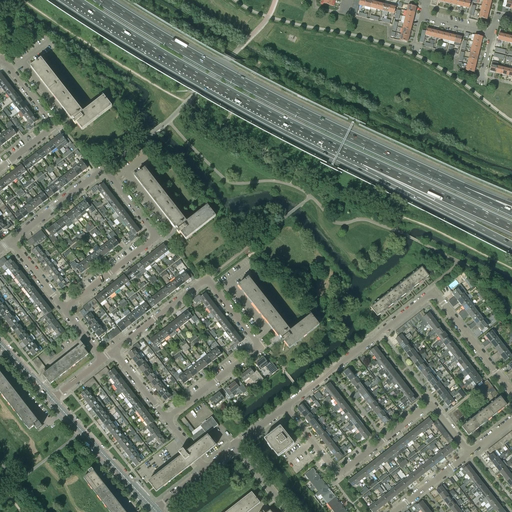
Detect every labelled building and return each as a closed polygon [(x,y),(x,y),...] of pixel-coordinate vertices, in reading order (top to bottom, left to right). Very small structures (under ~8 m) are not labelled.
[(488,14),(480,12),(479,18),(487,20),(488,14)] [(431,37),(432,30),(427,29),(426,31),(422,30),(419,42),(423,43),(425,35),(431,37)] [(409,36),(401,34),(399,40),(408,42),(409,36)] [(460,46),(462,37),(456,36),(454,43),(454,45),(460,46)] [(112,107),(104,98),(103,99),(102,98),(83,113),(42,61),(41,61),(40,60),(31,68),(71,120),(73,119),(74,121),(75,121),(73,122),(75,125),(77,124),(82,131),(112,107)] [(8,83),(1,88),(5,93),(12,88),(8,83)] [(12,88),(5,93),(9,98),(15,92),(12,88)] [(15,92),(9,98),(12,102),(19,97),(15,92)] [(19,97),(12,102),(16,107),(23,102),(19,97)] [(23,102),(16,107),(20,112),(26,106),(23,102)] [(26,106),(20,112),(23,116),(30,111),(26,106)] [(30,111),(23,116),(27,121),(34,116),(30,111)] [(38,121),(34,116),(27,121),(29,124),(25,128),(28,132),(34,128),(32,125),(38,121)] [(9,129),(6,132),(11,138),(16,134),(12,129),(14,127),(10,121),(6,125),(9,129)] [(1,135),(6,142),(11,138),(6,132),(1,135)] [(56,138),(61,145),(66,141),(61,134),(56,138)] [(51,142),(56,148),(61,145),(56,138),(51,142)] [(46,145),(52,152),(56,148),(51,142),(46,145)] [(42,149),(47,156),(52,152),(46,145),(42,149)] [(37,153),(42,159),(47,156),(42,149),(37,153)] [(32,156),(37,163),(42,159),(37,153),(32,156)] [(27,160),(33,167),(37,163),(32,156),(27,160)] [(23,164),(28,171),(33,167),(27,160),(23,164)] [(80,163),(77,165),(83,172),(87,168),(81,160),(79,161),(80,163)] [(71,167),(73,169),(78,176),(83,172),(77,165),(76,164),(71,167)] [(16,169),(22,175),(26,172),(21,165),(16,169)] [(12,172),(17,179),(22,175),(16,169),(12,172)] [(71,177),(73,179),(78,176),(73,169),(68,173),(71,177)] [(186,240),(216,217),(208,207),(207,208),(206,207),(187,222),(146,170),(145,171),(144,169),(134,177),(175,229),(176,228),(178,230),(177,232),(179,234),(180,233),(186,240)] [(7,176),(12,183),(17,179),(12,172),(7,176)] [(63,177),(68,183),(73,179),(71,177),(68,173),(63,177)] [(2,180),(7,186),(12,183),(7,176),(2,180)] [(58,180),(64,187),(68,183),(63,177),(58,180)] [(54,184),(59,191),(64,187),(58,180),(57,178),(52,182),(54,184)] [(49,188),(54,194),(59,191),(54,184),(49,188)] [(100,193),(107,188),(103,184),(98,188),(96,186),(90,190),(94,194),(98,191),(100,193)] [(44,191),(49,198),(54,194),(49,188),(44,191)] [(107,188),(100,193),(104,198),(111,193),(107,188)] [(48,199),(43,193),(38,196),(43,203),(48,199)] [(111,193),(104,198),(108,203),(114,198),(111,193)] [(43,203),(38,196),(33,200),(38,207),(43,203)] [(114,198),(108,203),(111,208),(118,203),(114,198)] [(38,207),(33,200),(28,204),(34,210),(38,207)] [(80,205),(85,211),(88,209),(92,213),(96,210),(92,204),(89,206),(85,201),(80,205)] [(118,203),(111,208),(115,212),(122,207),(118,203)] [(34,210),(28,204),(24,207),(29,214),(34,210)] [(87,213),(85,211),(80,205),(75,208),(80,215),(82,217),(87,213)] [(29,214),(24,207),(19,211),(24,218),(29,214)] [(122,207),(115,212),(119,217),(125,212),(122,207)] [(71,212),(76,219),(80,215),(75,208),(71,212)] [(24,218),(19,211),(14,215),(19,222),(24,218)] [(66,216),(71,222),(76,219),(71,212),(66,216)] [(125,212),(119,217),(123,222),(129,217),(125,212)] [(61,219),(66,226),(71,222),(66,216),(61,219)] [(129,217),(123,222),(126,227),(133,221),(129,217)] [(56,223),(61,230),(66,226),(61,219),(56,223)] [(133,221),(126,227),(130,231),(137,226),(133,221)] [(5,225),(3,222),(0,224),(0,232),(5,228),(7,230),(13,226),(9,222),(5,225)] [(52,227),(57,233),(61,230),(56,223),(52,227)] [(137,226),(130,231),(132,234),(128,238),(129,240),(131,242),(137,238),(135,235),(140,231),(137,226)] [(57,233),(52,227),(47,230),(51,236),(49,238),(53,243),(57,240),(54,236),(57,233)] [(112,239),(109,242),(114,248),(119,244),(115,239),(117,237),(113,232),(109,235),(112,239)] [(47,238),(45,235),(42,237),(40,239),(38,241),(36,242),(35,243),(37,246),(47,238)] [(109,252),(114,248),(109,242),(104,245),(109,252)] [(105,256),(109,252),(104,245),(100,249),(105,256)] [(163,245),(159,248),(164,255),(169,251),(163,245)] [(32,251),(35,256),(42,251),(38,246),(32,251)] [(159,258),(164,255),(159,248),(154,252),(159,258)] [(100,259),(105,256),(100,249),(95,253),(100,259)] [(35,256),(39,261),(46,256),(42,251),(35,256)] [(154,262),(159,258),(154,252),(149,256),(154,262)] [(95,263),(100,259),(95,253),(90,257),(95,263)] [(39,261),(43,266),(49,261),(46,256),(39,261)] [(150,266),(154,262),(149,256),(145,259),(150,266)] [(90,267),(95,263),(90,257),(85,260),(90,267)] [(5,264),(4,264),(8,269),(15,264),(11,259),(7,262),(5,264)] [(145,269),(150,266),(145,259),(140,263),(145,269)] [(86,270),(90,267),(85,260),(81,264),(86,270)] [(43,266),(46,270),(53,265),(49,261),(43,266)] [(81,274),(86,270),(81,264),(80,265),(76,264),(74,262),(70,265),(74,270),(77,269),(81,274)] [(140,273),(145,269),(140,263),(135,267),(140,273)] [(19,269),(15,264),(8,269),(12,274),(19,269)] [(46,270),(50,275),(57,270),(53,265),(46,270)] [(135,277),(140,273),(135,267),(130,270),(135,277)] [(409,278),(416,286),(428,276),(422,268),(409,278)] [(15,279),(22,273),(19,269),(12,274),(15,279)] [(50,275),(54,280),(60,275),(57,270),(50,275)] [(130,281),(135,277),(130,270),(125,274),(130,281)] [(180,276),(185,283),(190,279),(185,272),(180,276)] [(26,278),(22,273),(15,279),(19,283),(26,278)] [(64,279),(60,275),(54,280),(57,285),(64,279)] [(124,286),(129,282),(124,275),(119,279),(124,286)] [(181,286),(185,283),(180,276),(175,280),(181,286)] [(23,288),(30,283),(26,278),(19,283),(21,286),(20,287),(21,289),(23,288)] [(319,326),(312,316),(310,317),(310,316),(290,331),(249,279),(248,280),(247,278),(238,286),(278,338),(280,337),(282,339),(280,341),(282,343),(284,342),(285,341),(290,347),(295,343),(296,344),(319,326)] [(396,288),(403,296),(416,286),(409,278),(396,288)] [(468,278),(464,281),(469,287),(473,284),(468,278)] [(64,279),(57,285),(61,289),(68,284),(64,279)] [(119,289),(124,286),(119,279),(114,283),(119,289)] [(176,290),(181,286),(175,280),(171,283),(176,290)] [(33,288),(30,283),(23,288),(27,293),(33,288)] [(115,293),(119,289),(114,283),(110,286),(115,293)] [(171,294),(176,290),(171,283),(166,287),(171,294)] [(110,297),(115,293),(110,286),(105,290),(110,297)] [(161,291),(166,297),(171,294),(166,287),(161,291)] [(30,297),(37,292),(33,288),(27,293),(30,297)] [(383,298),(390,307),(403,296),(396,288),(383,298)] [(463,295),(458,288),(452,293),(455,297),(449,302),(451,305),(463,295)] [(105,300),(110,297),(105,290),(100,294),(105,300)] [(161,301),(166,297),(161,291),(156,294),(161,301)] [(41,297),(37,292),(30,297),(34,302),(41,297)] [(451,305),(453,307),(459,302),(462,306),(468,301),(471,299),(466,293),(463,295),(451,305)] [(107,303),(105,300),(100,294),(95,298),(102,306),(107,303)] [(152,298),(157,305),(161,301),(156,294),(152,298)] [(203,304),(209,298),(206,294),(200,298),(198,295),(193,300),(196,304),(201,301),(203,304)] [(38,307),(44,302),(41,297),(34,302),(38,307)] [(152,308),(157,305),(152,298),(147,302),(152,308)] [(209,298),(203,304),(207,308),(213,303),(209,298)] [(370,308),(377,317),(390,307),(383,298),(370,308)] [(468,301),(462,306),(465,310),(458,315),(460,317),(473,307),(468,301)] [(48,306),(44,302),(38,307),(42,312),(48,306)] [(140,307),(146,313),(151,309),(145,303),(141,307),(140,307)] [(213,303),(207,308),(210,313),(217,308),(213,303)] [(136,310),(141,317),(146,313),(140,307),(141,307),(139,305),(137,306),(134,308),(136,310)] [(42,312),(45,316),(50,313),(52,311),(48,306),(42,312)] [(473,307),(460,317),(462,320),(469,315),(472,319),(478,314),(473,307)] [(11,313),(7,308),(0,313),(4,318),(11,313)] [(217,308),(210,313),(214,318),(221,313),(217,308)] [(86,312),(83,309),(80,312),(84,318),(90,314),(88,311),(86,312)] [(131,314),(136,321),(141,317),(136,310),(131,314)] [(183,315),(188,321),(191,319),(194,323),(198,320),(194,315),(192,316),(187,311),(183,315)] [(7,323),(14,318),(11,313),(4,318),(7,323)] [(47,322),(53,317),(50,313),(45,316),(40,320),(42,322),(45,320),(47,322)] [(87,323),(94,318),(90,313),(90,314),(84,318),(84,319),(87,323)] [(221,313),(214,318),(218,322),(224,317),(221,313)] [(427,323),(433,318),(429,313),(425,316),(423,318),(427,323)] [(126,318),(131,324),(136,321),(131,314),(126,318)] [(478,314),(472,319),(474,322),(468,327),(470,330),(483,320),(478,314)] [(178,318),(183,325),(188,321),(183,315),(178,318)] [(57,322),(53,317),(47,322),(49,325),(46,328),(48,330),(57,322)] [(224,317),(218,322),(221,327),(228,322),(224,317)] [(18,322),(14,318),(7,323),(11,328),(18,322)] [(98,323),(94,318),(87,323),(91,328),(98,323)] [(122,322),(127,328),(131,324),(126,318),(122,322)] [(178,329),(183,325),(178,318),(173,322),(178,329)] [(437,322),(433,318),(427,323),(421,327),(423,329),(428,325),(430,327),(437,322)] [(483,320),(470,330),(472,332),(479,328),(481,331),(488,326),(483,320)] [(15,333),(22,327),(18,322),(11,328),(15,333)] [(54,332),(61,327),(57,322),(48,330),(49,332),(52,329),(54,332)] [(117,325),(122,332),(127,328),(122,322),(117,325)] [(168,326),(174,332),(178,329),(173,322),(168,326)] [(228,322),(221,327),(225,332),(232,327),(228,322)] [(429,336),(440,327),(437,322),(430,327),(433,330),(427,335),(429,336)] [(98,323),(91,328),(95,333),(101,328),(98,323)] [(164,329),(169,336),(174,332),(168,326),(164,329)] [(25,332),(22,327),(15,333),(18,337),(25,332)] [(64,332),(61,327),(54,332),(57,335),(53,337),(55,339),(64,332)] [(232,327),(225,332),(229,337),(235,331),(232,327)] [(444,332),(440,327),(429,336),(430,338),(436,334),(438,337),(444,332)] [(105,333),(101,328),(95,333),(99,338),(105,333)] [(159,333),(164,340),(169,336),(164,329),(159,333)] [(235,331),(229,337),(232,341),(239,336),(235,331)] [(488,340),(482,345),(484,347),(497,337),(492,331),(485,336),(488,340)] [(22,342),(29,337),(25,332),(18,337),(22,342)] [(434,348),(436,346),(448,337),(444,332),(438,337),(440,340),(435,344),(432,346),(434,348)] [(166,342),(164,340),(159,333),(154,337),(159,343),(161,346),(166,342)] [(401,335),(399,337),(395,340),(399,344),(405,339),(407,338),(411,335),(409,333),(403,337),(401,335)] [(239,336),(232,341),(235,344),(230,348),(234,352),(239,348),(237,345),(243,341),(239,336)] [(33,341),(29,337),(22,342),(26,347),(33,341)] [(159,343),(154,337),(149,341),(154,346),(151,348),(156,354),(160,350),(156,346),(159,343)] [(452,342),(448,337),(436,346),(438,348),(443,344),(445,346),(452,342)] [(497,337),(484,347),(486,350),(492,345),(495,349),(501,344),(497,337)] [(405,339),(399,344),(403,349),(409,344),(405,339)] [(33,341),(26,347),(30,351),(35,347),(36,346),(33,341)] [(80,341),(78,343),(81,347),(49,372),(44,376),(50,384),(88,354),(84,349),(86,348),(80,341)] [(214,350),(212,352),(217,358),(221,355),(217,349),(220,347),(215,342),(211,345),(214,350)] [(449,351),(455,346),(452,342),(445,346),(448,349),(442,353),(444,355),(447,353),(449,351)] [(141,348),(137,343),(132,348),(134,350),(128,354),(132,359),(139,354),(136,351),(141,348)] [(409,344),(403,349),(406,354),(413,349),(415,347),(418,345),(416,343),(411,347),(409,344)] [(501,344),(495,349),(498,352),(492,357),(494,360),(506,350),(501,344)] [(40,351),(36,346),(35,347),(30,351),(33,356),(40,351)] [(459,351),(455,346),(449,351),(453,356),(459,351)] [(370,352),(374,356),(379,352),(376,347),(370,352)] [(413,349),(406,354),(410,359),(416,354),(413,349)] [(506,350),(494,360),(496,363),(502,358),(505,361),(511,356),(506,350)] [(457,361),(463,356),(459,351),(453,356),(457,361)] [(217,358),(212,352),(207,356),(212,362),(217,358)] [(383,357),(379,352),(374,356),(377,361),(383,357)] [(200,357),(202,359),(207,366),(212,362),(207,356),(205,353),(200,357)] [(139,354),(132,359),(136,364),(142,359),(139,354)] [(414,363),(420,358),(416,354),(410,359),(414,363)] [(425,354),(422,357),(420,358),(414,363),(417,368),(424,363),(422,361),(427,356),(425,354)] [(259,362),(256,365),(260,371),(265,367),(268,370),(272,367),(271,367),(274,365),(270,360),(267,362),(263,356),(257,360),(259,362)] [(467,361),(463,356),(457,361),(460,366),(467,361)] [(379,367),(381,366),(387,361),(383,357),(377,361),(375,363),(372,365),(374,367),(377,365),(379,367)] [(142,359),(136,364),(139,369),(146,363),(142,359)] [(207,366),(202,359),(197,363),(202,369),(207,366)] [(390,366),(387,361),(381,366),(379,367),(381,370),(378,373),(379,375),(390,366)] [(464,370),(470,365),(467,361),(460,366),(464,370)] [(426,362),(424,363),(417,368),(421,373),(427,368),(430,366),(433,364),(431,362),(428,364),(426,362)] [(146,363),(139,369),(143,373),(150,368),(146,363)] [(193,367),(198,373),(202,369),(197,363),(193,367)] [(188,370),(193,377),(198,373),(193,367),(191,364),(186,368),(188,370)] [(277,370),(274,365),(271,367),(272,367),(268,370),(271,375),(277,370)] [(474,370),(470,365),(464,370),(468,375),(474,370)] [(386,373),(389,375),(394,371),(390,366),(379,375),(381,376),(381,377),(386,373)] [(150,368),(143,373),(147,378),(153,373),(150,368)] [(347,377),(352,373),(349,368),(343,373),(347,377)] [(421,373),(425,378),(431,373),(427,368),(421,373)] [(114,369),(110,372),(107,374),(111,379),(118,374),(114,369)] [(254,374),(250,369),(240,376),(244,381),(249,377),(254,384),(258,380),(254,374)] [(193,377),(188,370),(183,374),(188,381),(193,377)] [(466,384),(478,375),(474,370),(468,375),(470,378),(465,382),(466,384)] [(398,375),(394,371),(389,375),(391,378),(385,382),(387,384),(390,381),(390,382),(392,380),(398,375)] [(433,376),(431,373),(425,378),(429,382),(435,378),(437,376),(440,373),(439,371),(433,376)] [(172,375),(177,381),(179,379),(183,384),(188,381),(183,374),(180,376),(177,372),(172,375)] [(153,373),(147,378),(150,383),(157,378),(153,373)] [(356,378),(352,373),(347,377),(350,382),(356,378)] [(0,392),(29,430),(34,426),(37,430),(42,426),(39,422),(38,423),(0,374),(0,392)] [(121,378),(118,374),(111,379),(114,384),(121,378)] [(396,385),(402,380),(398,375),(392,380),(390,382),(390,381),(387,384),(388,386),(394,382),(396,385)] [(481,380),(478,375),(466,384),(468,386),(473,382),(475,385),(481,380)] [(118,388),(125,383),(121,378),(114,384),(113,385),(116,390),(118,388)] [(157,378),(150,383),(154,387),(161,382),(157,378)] [(350,382),(354,387),(360,382),(356,378),(350,382)] [(439,382),(435,378),(429,382),(432,387),(439,382)] [(405,385),(402,380),(396,385),(398,387),(393,392),(394,394),(398,391),(400,389),(405,385)] [(362,385),(360,382),(354,387),(358,392),(363,387),(364,387),(366,385),(369,383),(367,381),(362,385)] [(442,387),(443,387),(444,386),(448,383),(446,381),(443,384),(441,381),(439,382),(432,387),(436,392),(442,387)] [(161,382),(154,387),(158,392),(164,387),(161,382)] [(229,396),(232,394),(233,396),(236,394),(236,395),(239,393),(239,394),(241,393),(241,392),(243,394),(247,391),(243,386),(239,389),(238,388),(234,382),(228,388),(227,387),(224,390),(229,396)] [(129,388),(125,383),(118,388),(122,393),(129,388)] [(324,387),(326,390),(323,392),(325,395),(328,392),(333,388),(330,383),(324,387)] [(369,383),(366,385),(364,387),(363,387),(358,392),(362,396),(367,392),(365,389),(370,385),(370,384),(369,383)] [(444,386),(443,387),(442,387),(436,392),(440,397),(446,392),(444,389),(449,385),(448,383),(444,386)] [(405,385),(400,389),(403,394),(409,390),(405,385)] [(164,387),(158,392),(161,397),(168,392),(164,387)] [(124,399),(126,398),(132,393),(129,388),(122,393),(120,394),(124,399)] [(337,392),(333,388),(328,392),(330,395),(325,399),(326,401),(329,398),(330,399),(332,397),(331,397),(337,392)] [(84,400),(91,394),(87,390),(87,389),(87,390),(80,395),(84,400)] [(362,396),(365,401),(371,397),(376,392),(375,390),(369,395),(367,392),(362,396)] [(413,394),(409,390),(403,394),(406,397),(400,401),(402,403),(407,399),(413,394)] [(168,392),(161,397),(165,402),(169,399),(173,400),(178,396),(175,391),(170,395),(168,392)] [(332,397),(335,402),(341,397),(337,392),(331,397),(332,397)] [(376,392),(371,397),(365,401),(369,406),(375,401),(372,399),(378,394),(376,392)] [(444,401),(450,397),(446,392),(440,397),(444,401)] [(454,401),(451,399),(457,394),(455,392),(452,395),(450,397),(444,401),(447,406),(454,401)] [(136,397),(132,393),(126,398),(129,403),(136,397)] [(215,406),(221,401),(224,399),(219,393),(210,400),(215,406)] [(95,399),(91,394),(84,400),(88,404),(95,399)] [(413,394),(407,399),(402,403),(403,405),(409,401),(411,404),(416,399),(413,394)] [(129,403),(133,407),(140,402),(136,397),(129,403)] [(345,402),(341,397),(335,402),(337,404),(332,409),(333,411),(339,406),(345,402)] [(495,401),(489,405),(487,407),(494,416),(507,406),(500,397),(495,401)] [(95,399),(88,404),(91,409),(98,404),(95,399)] [(378,406),(380,404),(384,402),(382,400),(377,404),(375,401),(369,406),(373,410),(378,406)] [(143,407),(140,402),(133,407),(137,412),(143,407)] [(297,409),(301,413),(307,409),(309,407),(305,402),(303,404),(297,409)] [(345,402),(339,406),(333,411),(335,413),(340,408),(343,411),(348,407),(345,402)] [(384,402),(380,404),(378,406),(373,410),(376,415),(382,411),(380,408),(385,404),(384,402)] [(102,409),(98,404),(91,409),(95,414),(102,409)] [(137,412),(140,417),(147,411),(143,407),(137,412)] [(307,409),(301,413),(305,418),(310,414),(312,412),(316,409),(314,407),(311,410),(309,407),(307,409)] [(348,407),(343,411),(346,416),(352,411),(348,407)] [(494,416),(487,407),(474,417),(481,426),(494,416)] [(99,419),(106,413),(102,409),(95,414),(99,419)] [(310,414),(305,418),(308,423),(314,418),(312,416),(317,411),(316,409),(312,412),(310,414)] [(382,411),(376,415),(380,420),(386,415),(391,411),(390,409),(384,413),(382,411)] [(453,413),(458,419),(463,414),(458,409),(453,413)] [(151,416),(147,411),(140,417),(144,421),(151,416)] [(356,416),(352,411),(346,416),(350,421),(356,416)] [(391,411),(386,415),(380,420),(384,425),(390,420),(387,418),(393,413),(391,412),(391,411)] [(109,418),(106,413),(99,419),(103,423),(109,418)] [(144,421),(148,426),(152,423),(154,421),(151,416),(144,421)] [(356,416),(350,421),(354,425),(359,421),(356,416)] [(189,450),(185,452),(183,449),(179,453),(181,456),(148,482),(156,492),(197,460),(216,446),(207,434),(218,425),(211,417),(200,426),(202,428),(191,437),(196,444),(189,450)] [(314,418),(308,423),(312,427),(323,419),(322,417),(321,417),(316,421),(314,418)] [(481,426),(474,417),(462,427),(468,436),(481,426)] [(106,428),(113,423),(109,418),(103,423),(106,428)] [(433,424),(431,422),(428,418),(424,422),(428,428),(429,429),(431,428),(430,426),(433,424)] [(323,419),(312,427),(316,432),(321,428),(323,426),(321,423),(324,421),(324,420),(323,419)] [(363,426),(359,421),(354,425),(357,430),(363,426)] [(428,428),(424,422),(419,426),(425,433),(426,431),(425,430),(428,428)] [(117,427),(113,423),(106,428),(110,433),(117,427)] [(156,427),(152,423),(148,426),(143,430),(144,432),(147,429),(150,432),(156,427)] [(321,428),(316,432),(319,437),(330,428),(329,426),(323,430),(321,428)] [(356,439),(367,430),(363,426),(357,430),(359,433),(358,434),(354,437),(356,439)] [(425,433),(419,426),(414,429),(419,435),(422,433),(423,434),(425,433)] [(114,438),(120,432),(117,427),(110,433),(114,438)] [(159,432),(156,427),(150,432),(152,435),(149,438),(150,440),(159,432)] [(280,427),(268,436),(264,439),(277,457),(294,444),(280,427)] [(330,428),(319,437),(323,442),(329,437),(327,434),(332,430),(330,428)] [(419,435),(414,429),(409,433),(415,440),(417,439),(416,437),(419,435)] [(370,435),(367,430),(356,439),(357,441),(361,438),(363,437),(365,440),(370,435)] [(124,437),(120,432),(114,438),(117,442),(124,437)] [(155,439),(157,442),(163,437),(159,432),(150,440),(151,441),(155,439)] [(415,440),(409,433),(405,437),(409,443),(412,440),(413,442),(415,440)] [(329,437),(323,442),(327,446),(338,438),(336,436),(331,440),(329,437)] [(121,447),(128,442),(124,437),(117,442),(121,447)] [(167,442),(163,437),(157,442),(159,444),(156,447),(157,449),(167,442)] [(409,443),(405,437),(400,440),(406,448),(408,446),(407,445),(409,443)] [(338,438),(327,446),(330,451),(336,447),(334,444),(339,440),(338,438)] [(406,448),(400,440),(395,444),(400,450),(403,448),(404,449),(406,448)] [(132,446),(128,442),(121,447),(125,452),(132,446)] [(349,444),(345,447),(334,456),(338,461),(346,454),(345,452),(348,450),(347,449),(351,446),(349,444)] [(400,450),(395,444),(390,448),(396,455),(398,454),(397,452),(400,450)] [(336,447),(330,451),(334,456),(345,447),(344,445),(338,449),(336,447)] [(454,451),(451,447),(450,445),(449,445),(445,449),(449,454),(454,451)] [(128,457),(135,451),(132,446),(125,452),(128,457)] [(396,455),(390,448),(386,452),(390,457),(393,455),(395,456),(396,455)] [(444,458),(449,454),(445,449),(442,451),(441,450),(439,451),(444,458)] [(139,456),(135,451),(128,457),(132,461),(139,456)] [(440,462),(444,458),(439,451),(437,452),(438,454),(435,456),(440,462)] [(381,455),(387,463),(389,461),(388,460),(390,457),(386,452),(381,455)] [(488,458),(491,463),(498,458),(494,453),(491,455),(488,458)] [(491,463),(495,467),(501,462),(500,460),(501,458),(505,455),(503,453),(500,456),(498,458),(491,463)] [(387,463),(381,455),(376,459),(381,465),(384,462),(385,464),(387,463)] [(139,456),(132,461),(136,466),(143,461),(139,456)] [(435,466),(440,462),(435,456),(432,458),(431,457),(429,458),(435,466)] [(430,469),(435,466),(429,458),(428,460),(429,461),(426,463),(430,469)] [(381,465),(376,459),(372,463),(377,470),(379,468),(378,467),(381,465)] [(499,472),(505,467),(501,462),(495,467),(499,472)] [(377,470),(372,463),(367,466),(371,472),(375,470),(376,471),(377,470)] [(426,473),(430,469),(426,463),(423,466),(422,464),(420,466),(426,473)] [(462,470),(466,474),(472,470),(468,465),(462,470)] [(371,472),(367,466),(362,470),(368,477),(370,476),(369,474),(371,472)] [(421,477),(426,473),(420,466),(418,467),(419,468),(416,471),(421,477)] [(509,472),(505,467),(499,472),(503,477),(509,472)] [(123,511),(111,496),(92,472),(94,471),(92,468),(88,471),(90,473),(84,478),(109,511),(123,511)] [(304,475),(309,481),(317,474),(313,468),(304,475)] [(368,477),(362,470),(357,474),(362,480),(365,477),(366,479),(368,477)] [(476,475),(472,470),(466,474),(470,479),(476,475)] [(416,480),(421,477),(416,471),(413,473),(412,472),(410,473),(416,480)] [(506,482),(511,477),(511,475),(509,472),(503,477),(506,482)] [(411,484),(416,480),(410,473),(409,474),(410,476),(407,478),(411,484)] [(322,480),(317,474),(309,481),(313,486),(322,480)] [(362,480),(357,474),(353,478),(358,485),(360,483),(359,482),(362,480)] [(476,475),(470,479),(468,481),(465,483),(466,485),(472,481),(474,484),(479,479),(476,475)] [(358,485),(353,478),(348,481),(352,487),(356,485),(357,486),(358,485)] [(407,488),(411,484),(407,478),(404,480),(403,479),(401,481),(407,488)] [(483,484),(479,479),(474,484),(476,486),(474,488),(471,491),(472,493),(483,484)] [(322,480),(313,486),(318,492),(326,486),(322,480)] [(402,491),(407,488),(401,481),(399,482),(400,483),(397,486),(402,491)] [(479,491),(481,493),(487,489),(483,484),(472,493),(474,495),(479,491)] [(328,488),(326,486),(318,492),(322,498),(331,491),(328,488)] [(397,495),(402,491),(397,486),(394,488),(393,487),(392,488),(397,495)] [(445,491),(443,489),(441,486),(442,486),(441,486),(435,491),(436,491),(439,496),(445,491)] [(392,499),(397,495),(392,488),(390,489),(391,491),(388,493),(392,499)] [(490,494),(487,489),(481,493),(483,496),(478,500),(480,502),(485,498),(490,494)] [(322,498),(327,504),(335,497),(331,491),(322,498)] [(449,496),(445,491),(439,496),(443,500),(449,496)] [(248,511),(260,503),(259,502),(252,492),(226,511),(248,511)] [(450,494),(449,496),(443,500),(447,505),(455,499),(453,496),(455,494),(454,492),(450,494)] [(388,503),(392,499),(388,493),(385,495),(384,494),(382,495),(388,503)] [(490,494),(485,498),(480,502),(481,504),(484,502),(486,505),(489,503),(494,498),(490,494)] [(383,506),(388,503),(382,495),(380,497),(380,496),(377,498),(379,500),(378,500),(383,506)] [(340,503),(335,497),(327,504),(331,509),(340,503)] [(498,503),(494,498),(489,503),(491,505),(489,507),(485,510),(487,511),(490,509),(498,503)] [(455,499),(447,505),(450,510),(456,505),(461,501),(460,499),(457,501),(455,499)] [(378,510),(383,506),(378,500),(376,503),(374,501),(372,503),(378,510)] [(418,511),(420,510),(426,506),(422,501),(416,506),(418,508),(416,510),(418,511)] [(461,501),(456,505),(450,510),(452,511),(457,511),(460,510),(458,507),(463,503),(461,501)] [(331,509),(333,511),(339,511),(344,508),(340,503),(331,509)] [(371,511),(375,511),(378,510),(372,503),(371,504),(372,505),(369,508),(371,511)] [(490,511),(494,509),(495,511),(496,511),(502,508),(498,503),(490,509),(487,511),(490,511)]
